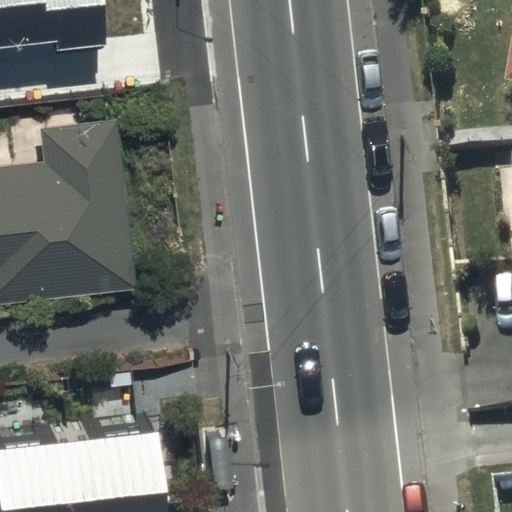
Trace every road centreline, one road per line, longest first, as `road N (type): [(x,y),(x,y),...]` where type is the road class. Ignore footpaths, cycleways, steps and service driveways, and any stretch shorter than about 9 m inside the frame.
road 1 (residential): [(0,336),(330,301)]
road 2 (tertiary): [(330,301),(294,0)]
road 3 (tertiary): [(351,511),(330,301)]
